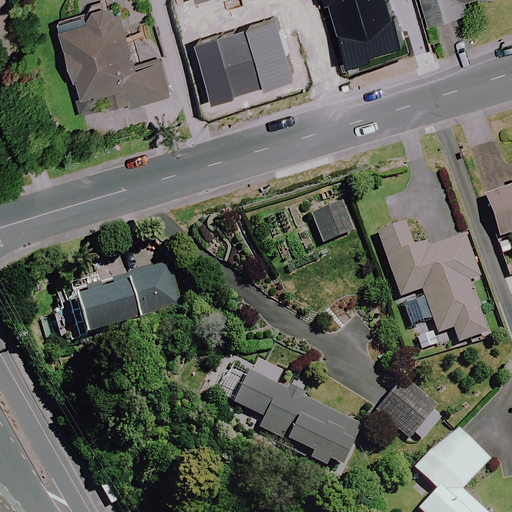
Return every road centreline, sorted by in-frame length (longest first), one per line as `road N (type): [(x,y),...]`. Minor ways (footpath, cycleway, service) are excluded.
road 1 (residential): [(0,228),(511,72)]
road 2 (secondary): [(0,373),(45,454),(59,511)]
